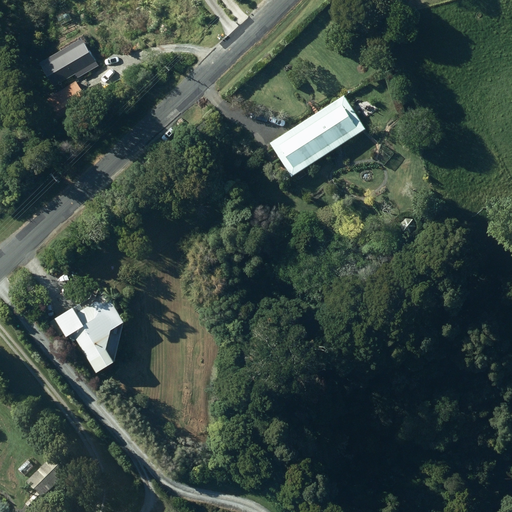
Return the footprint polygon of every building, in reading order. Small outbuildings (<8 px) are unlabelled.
[(61,24),(46,30),(50,38),(64,32),(61,24)] [(87,39),(46,64),(59,86),(78,75),(80,79),(103,66),(87,39)] [(79,83),(51,101),(61,118),(90,101),(79,83)] [(341,94),(267,141),(288,174),(362,127),(341,94)] [(408,233),(409,234),(411,233),(412,233),(413,233),(414,232),(415,231),(416,230),(417,229),(417,227),(418,226),(417,225),(417,223),(417,222),(416,221),(415,220),(414,219),(413,218),(411,218),(410,218),(409,218),(407,218),(406,218),(405,219),(404,220),(403,221),(402,223),(402,224),(402,225),(402,227),(402,228),(402,229),(403,230),(404,231),(405,232),(406,233),(408,233)] [(66,303),(48,313),(60,333),(63,331),(68,339),(72,337),(90,369),(110,353),(119,320),(105,296),(97,301),(89,299),(70,310),(66,303)] [(55,457),(30,482),(46,498),(71,474),(55,457)] [(29,461),(20,469),(26,475),(35,467),(29,461)] [(39,493),(28,504),(34,509),(44,498),(39,493)]
